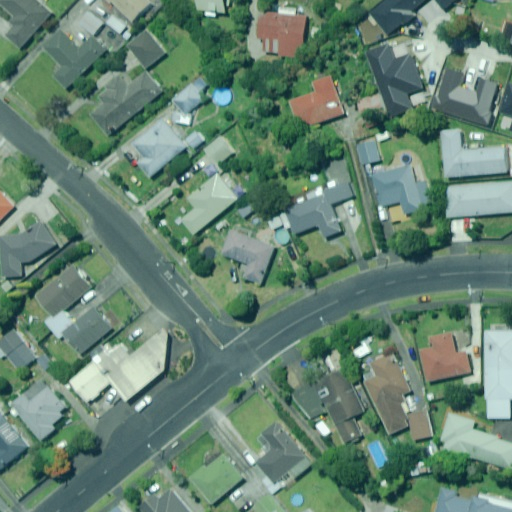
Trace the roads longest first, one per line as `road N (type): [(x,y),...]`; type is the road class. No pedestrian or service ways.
road 1 (residential): [(237,364),(117,223),(0,118)]
road 2 (residential): [(511,272),(458,272),(363,290),(304,317),(237,364)]
road 3 (residential): [(237,364),(58,511)]
road 4 (unknown): [(363,290),(421,396)]
